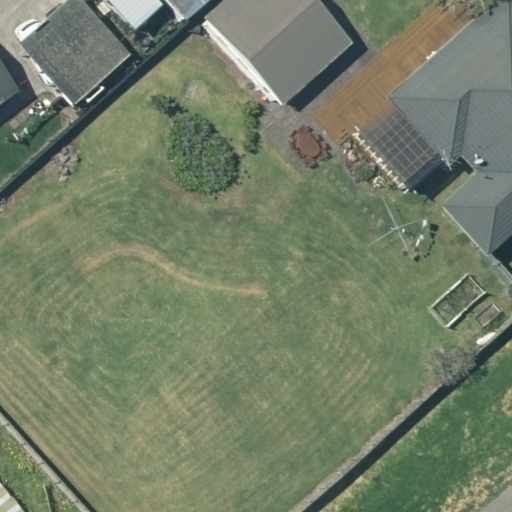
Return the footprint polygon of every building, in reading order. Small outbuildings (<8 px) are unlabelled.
[(76,0),(70,0),(21,46),(78,107),(130,58),(76,0)] [(159,0),(179,22),(203,0),(159,0)] [(313,0),(229,0),(206,20),(284,109),(355,47),(313,0)] [(479,175),(441,208),(488,259),(511,237),(511,0),(503,0),(390,101),(450,170),(464,159),(479,175)] [(0,66),(0,108),(20,94),(0,66)] [(20,511),(0,487),(0,511),(20,511)]
